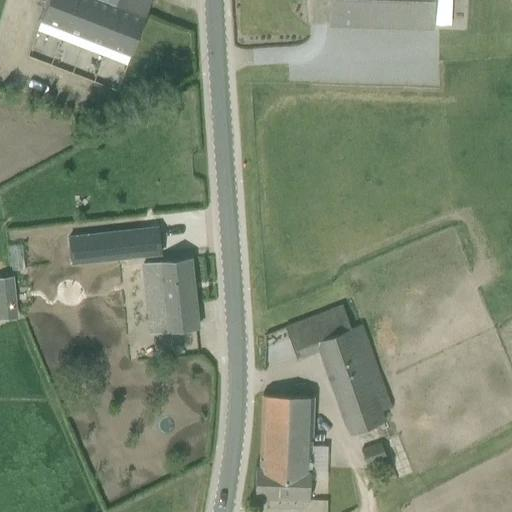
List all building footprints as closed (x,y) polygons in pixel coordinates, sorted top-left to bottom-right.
[(48,0),(41,20),(58,26),(65,29),(75,0),(48,0)] [(75,0),(65,29),(84,36),(86,37),(100,0),(75,0)] [(108,46),(122,8),(115,5),(101,0),(100,0),(86,37),(108,46)] [(116,0),(115,5),(122,8),(145,17),(151,0),(116,0)] [(434,0),(330,0),(329,26),(434,30),(434,0)] [(108,46),(131,55),(145,17),(122,8),(108,46)] [(73,264),(144,256),(141,229),(70,237),(73,264)] [(159,263),(143,265),(144,267),(147,303),(149,303),(152,332),(166,330),(166,331),(195,328),(195,331),(198,330),(198,328),(191,259),(159,263)] [(0,319),(18,318),(16,304),(0,305),(0,319)] [(316,341),(320,350),(350,434),(384,422),(381,413),(392,408),(363,324),(316,341)] [(314,397),(263,395),(261,447),(312,448),(314,397)] [(362,450),(372,477),(391,469),(381,443),(362,450)] [(312,448),(261,447),(260,467),(256,467),(255,498),(310,500),(312,448)]
